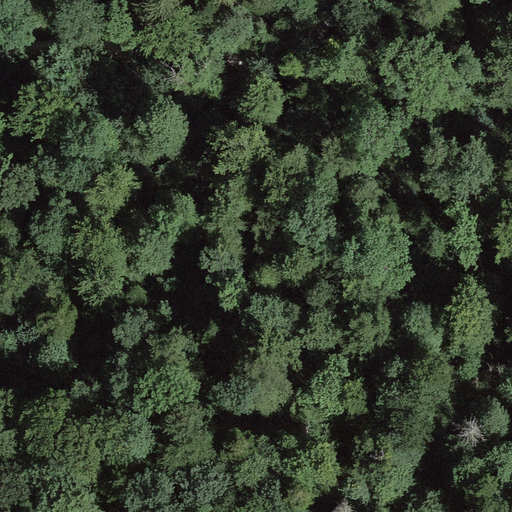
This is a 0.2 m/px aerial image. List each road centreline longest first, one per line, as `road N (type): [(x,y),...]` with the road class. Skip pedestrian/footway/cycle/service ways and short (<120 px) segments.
road 1 (track): [(511,367),(383,366),(0,420)]
road 2 (track): [(0,58),(91,45),(268,52),(326,14)]
